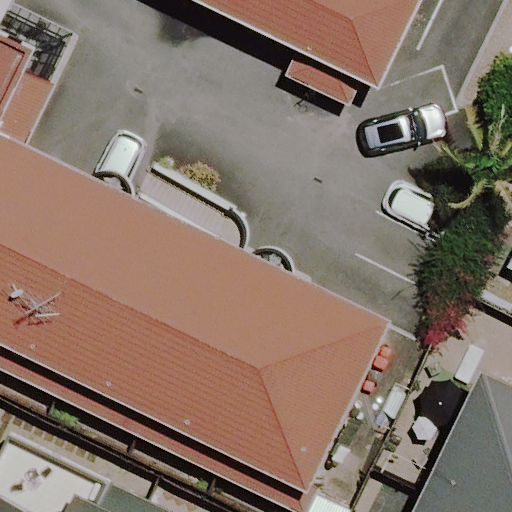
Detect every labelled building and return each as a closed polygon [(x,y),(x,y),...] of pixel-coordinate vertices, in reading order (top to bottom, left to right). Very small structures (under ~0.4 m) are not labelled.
[(215,0),(378,80),(417,0),(215,0)] [(112,90),(0,34),(0,349),(330,511),(384,511),(458,363),(71,173),(112,90)] [(511,244),(497,274),(511,281),(511,244)] [(0,511),(3,511),(38,444),(0,425),(0,511)] [(511,511),(511,446),(479,511),(511,511)] [(118,511),(92,499),(86,511),(118,511)]
